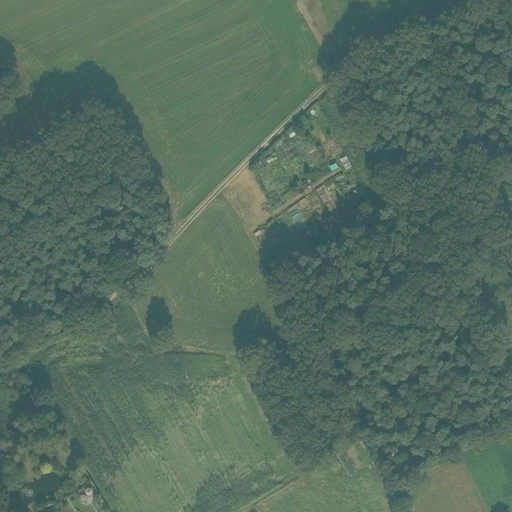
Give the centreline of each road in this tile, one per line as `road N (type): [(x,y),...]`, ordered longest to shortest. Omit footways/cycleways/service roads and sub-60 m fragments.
road 1 (track): [(26,342),(83,315),(149,264),(358,56),(495,0)]
road 2 (track): [(407,511),(290,282),(263,259),(218,190)]
road 3 (track): [(338,72),(483,190)]
